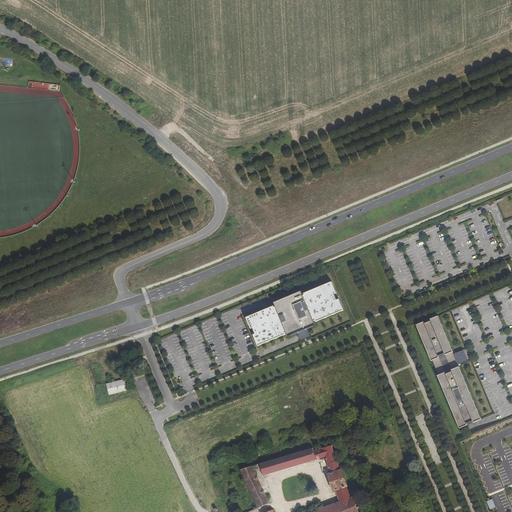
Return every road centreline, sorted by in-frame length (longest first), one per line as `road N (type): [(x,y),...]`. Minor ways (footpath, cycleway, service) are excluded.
road 1 (secondary): [(511,146),(130,301)]
road 2 (secondary): [(138,325),(511,174)]
road 3 (track): [(374,408),(350,406),(217,450),(209,471),(221,511)]
road 4 (secondary): [(0,370),(138,325)]
road 5 (secondary): [(130,301),(0,343)]
road 6 (unclassified): [(202,511),(155,415),(172,408)]
